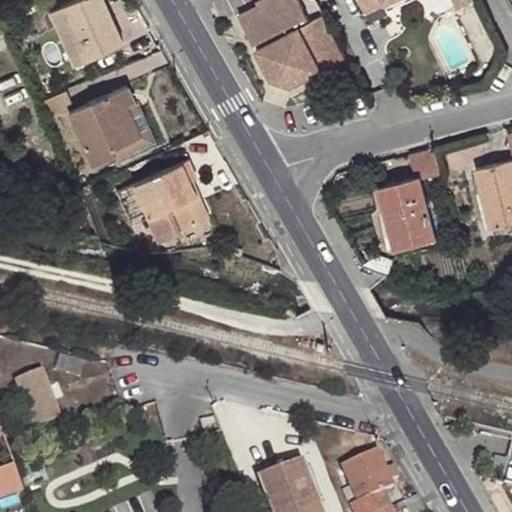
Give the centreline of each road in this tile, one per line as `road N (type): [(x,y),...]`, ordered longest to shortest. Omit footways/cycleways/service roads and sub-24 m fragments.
road 1 (unclassified): [(363,341),(0,256)]
road 2 (tertiary): [(270,171),(511,106)]
road 3 (tertiary): [(173,0),(270,171)]
road 4 (tertiary): [(363,341),(459,511)]
road 5 (tertiary): [(270,171),(363,341)]
road 6 (residential): [(363,341),(511,375)]
